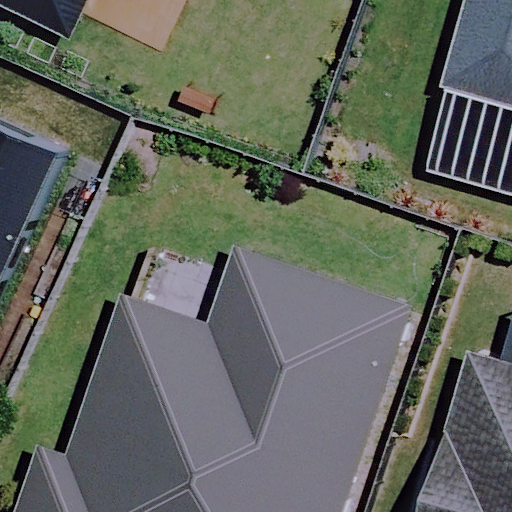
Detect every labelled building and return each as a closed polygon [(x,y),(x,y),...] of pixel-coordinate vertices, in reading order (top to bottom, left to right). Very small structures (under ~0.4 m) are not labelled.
[(15,0),(80,30),(94,0),(15,0)] [(511,0),(474,0),(452,78),(511,92),(511,0)] [(0,307),(64,167),(0,137),(0,307)] [(347,511),(414,318),(244,259),(238,277),(151,247),(79,458),(56,451),(35,511),(347,511)] [(511,511),(511,351),(507,368),(474,358),(428,511),(511,511)]
